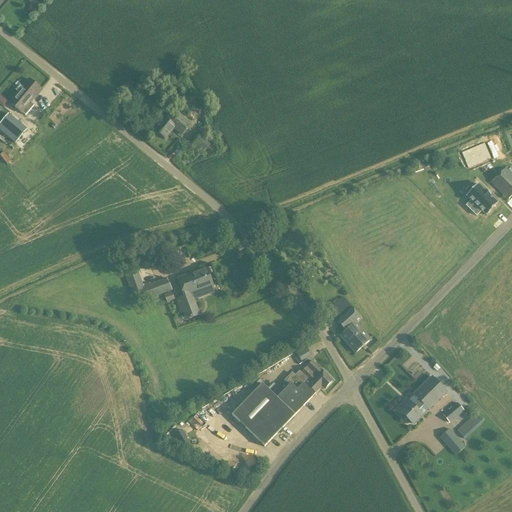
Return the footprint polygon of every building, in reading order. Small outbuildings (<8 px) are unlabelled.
[(21,112),(41,90),(29,80),(10,103),(21,112)] [(5,107),(9,103),(0,95),(0,104),(4,108),(5,107)] [(189,97),(178,110),(186,117),(197,104),(189,97)] [(181,135),(191,124),(185,119),(174,109),(155,131),(165,139),(174,129),(181,135)] [(8,114),(0,123),(0,130),(15,144),(27,130),(8,114)] [(196,140),(192,145),(203,154),(214,139),(210,136),(211,134),(205,129),(196,140)] [(479,144),(456,154),(463,170),(486,160),(479,144)] [(511,174),(506,168),(491,183),(508,200),(511,195),(511,174)] [(501,207),(481,187),(469,199),(474,204),(469,209),(479,219),(484,214),(489,219),(501,207)] [(184,297),(177,300),(177,301),(182,313),(184,312),(186,320),(199,315),(192,295),(213,286),(206,268),(177,279),(184,297)] [(167,279),(144,288),(138,272),(125,277),(135,303),(142,301),(150,298),(163,293),(171,290),(167,279)] [(366,335),(356,324),(362,319),(342,297),(327,310),(346,332),(341,336),(355,353),(373,337),(368,333),(366,335)] [(307,349),(297,355),(301,362),(311,356),(307,349)] [(315,393),(316,394),(321,388),(324,390),(333,381),(323,371),(323,370),(313,361),(301,373),(299,371),(295,375),(292,373),(272,393),(262,384),(232,416),(264,448),(315,395),(314,394),(315,393)] [(408,400),(406,398),(397,407),(414,424),(421,416),(417,412),(423,405),(428,410),(447,391),(432,376),(408,400)] [(442,415),(450,424),(467,409),(463,405),(461,407),(457,402),(442,415)] [(456,430),(464,439),(483,422),(475,413),(456,430)] [(461,443),(449,429),(439,438),(447,447),(455,456),(465,447),(461,443)] [(183,430),(174,435),(181,448),(190,443),(183,430)]
